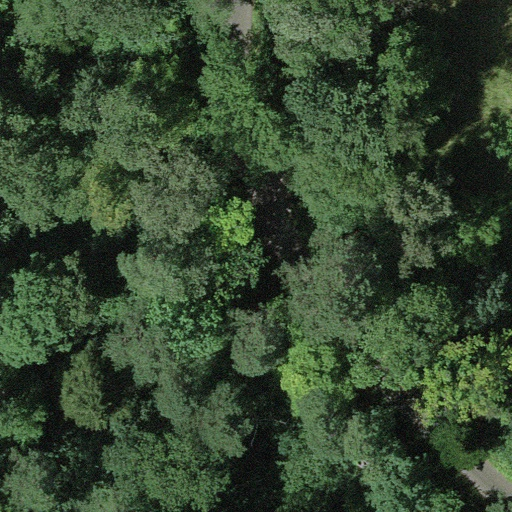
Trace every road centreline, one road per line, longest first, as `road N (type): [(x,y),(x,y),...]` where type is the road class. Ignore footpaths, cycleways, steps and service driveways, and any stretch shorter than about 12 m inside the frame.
road 1 (residential): [(239,0),(240,93),(270,229),(310,304),(408,416),(510,511)]
road 2 (track): [(251,165),(289,0)]
